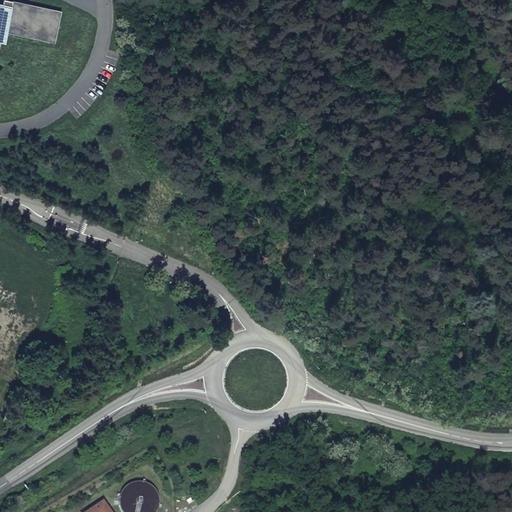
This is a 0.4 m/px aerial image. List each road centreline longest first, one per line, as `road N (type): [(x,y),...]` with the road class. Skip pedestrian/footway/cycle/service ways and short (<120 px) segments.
road 1 (secondary): [(213,382),(121,407),(0,487)]
road 2 (secondary): [(511,443),(453,436),(297,391)]
road 3 (secondary): [(297,391),(290,354),(256,336),(220,355),(213,382)]
